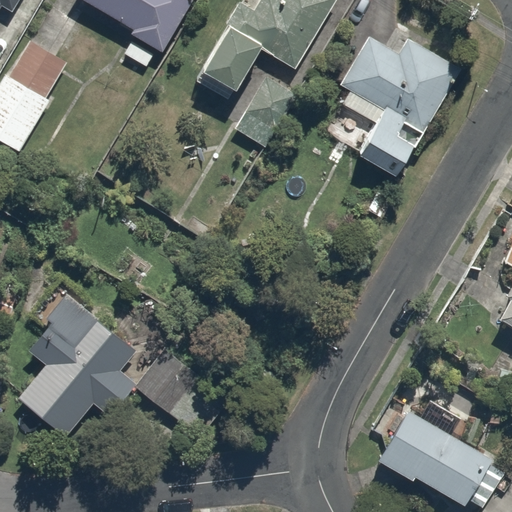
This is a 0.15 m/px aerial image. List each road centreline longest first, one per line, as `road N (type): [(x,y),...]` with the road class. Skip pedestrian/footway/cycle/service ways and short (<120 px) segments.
road 1 (residential): [(511,95),(340,383),(317,468)]
road 2 (residential): [(317,468),(63,499),(0,498)]
